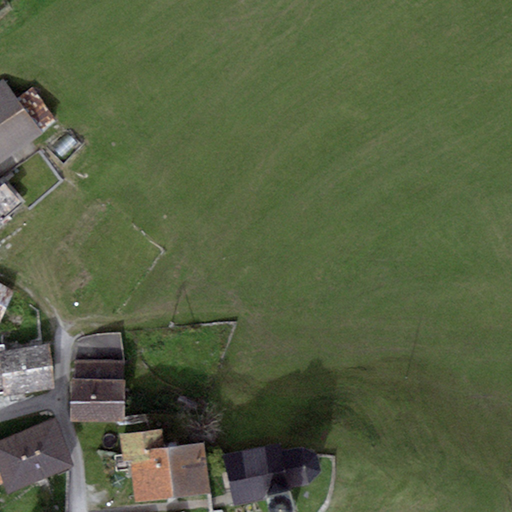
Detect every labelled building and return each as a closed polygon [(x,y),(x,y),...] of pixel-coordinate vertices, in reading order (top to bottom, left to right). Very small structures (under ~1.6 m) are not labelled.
[(40,129),(17,97),(3,78),(0,80),(0,133),(14,153),(43,132),(40,129)] [(32,86),(17,97),(40,129),(56,117),(32,86)] [(0,162),(14,153),(0,133),(0,162)] [(0,186),(0,213),(17,198),(4,183),(0,186)] [(0,320),(14,291),(0,284),(0,320)] [(5,342),(0,342),(0,392),(56,385),(49,340),(6,347),(5,342)] [(76,378),(72,378),(71,420),(124,420),(125,360),(76,360),(76,378)] [(0,481),(4,480),(8,489),(75,459),(53,412),(0,436),(0,481)] [(170,446),(167,428),(120,433),(123,456),(129,455),(134,502),(175,497),(170,446)] [(204,443),(170,446),(175,497),(209,493),(204,443)] [(281,443),(223,454),(235,504),(270,497),(290,492),(289,486),(308,483),(320,471),(318,455),(302,447),(282,449),(281,443)] [(294,511),(290,492),(270,497),(273,511),(294,511)]
